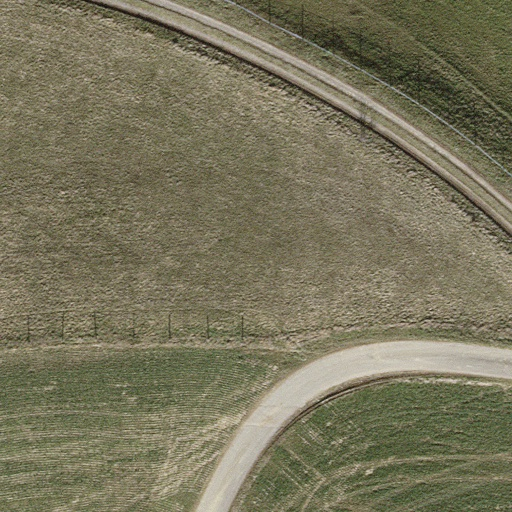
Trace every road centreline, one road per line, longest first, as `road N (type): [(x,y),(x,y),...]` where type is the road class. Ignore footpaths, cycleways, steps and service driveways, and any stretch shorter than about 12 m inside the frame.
road 1 (track): [(115,0),(256,44),(459,170),(511,223)]
road 2 (track): [(511,367),(421,356),(332,369),(261,426),(205,511)]
